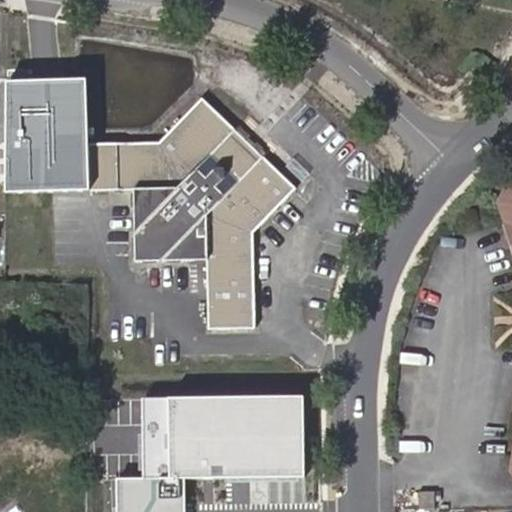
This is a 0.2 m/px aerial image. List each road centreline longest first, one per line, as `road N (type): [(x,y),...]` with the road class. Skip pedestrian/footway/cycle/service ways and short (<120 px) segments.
road 1 (residential): [(458,164),(413,223),(375,302),(362,375),(361,511)]
road 2 (residential): [(458,164),(337,54),(254,13),(206,0)]
